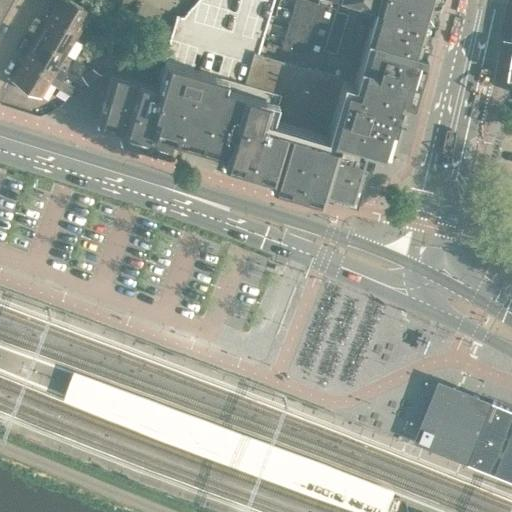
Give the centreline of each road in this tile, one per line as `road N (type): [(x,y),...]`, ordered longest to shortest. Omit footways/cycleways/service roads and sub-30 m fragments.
road 1 (primary): [(0,156),(264,237),(408,302)]
road 2 (primary): [(405,261),(0,129)]
road 3 (secondary): [(437,275),(493,0)]
road 4 (secondary): [(468,0),(405,261)]
